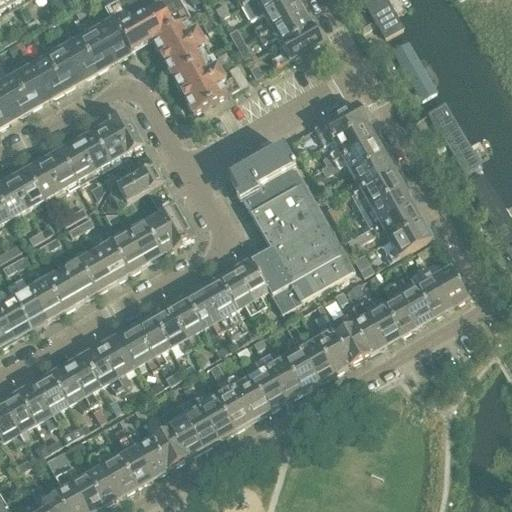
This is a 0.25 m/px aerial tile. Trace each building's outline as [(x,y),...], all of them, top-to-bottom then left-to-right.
[(0,0),(0,17),(30,0),(0,0)] [(49,0),(59,19),(66,15),(58,0),(49,0)] [(113,24),(112,25),(131,58),(152,46),(190,24),(191,24),(198,20),(206,15),(197,0),(127,0),(106,12),(113,24)] [(242,0),(237,3),(242,11),(260,0),(242,0)] [(259,10),(263,19),(296,0),(260,0),(242,11),(246,18),(259,10)] [(255,34),(259,41),(303,16),(300,11),(302,10),(296,0),(263,19),(268,26),(255,34)] [(358,0),(358,3),(378,40),(384,41),(389,38),(391,33),(372,0),(358,0)] [(216,13),(221,22),(229,18),(224,9),(216,13)] [(87,19),(81,10),(74,14),(79,23),(87,19)] [(207,15),(206,15),(198,20),(209,39),(218,34),(207,15)] [(303,16),(259,41),(264,48),(276,41),(281,49),(313,31),(308,21),(306,22),(303,16)] [(229,18),(221,22),(227,34),(235,29),(229,18)] [(19,33),(23,39),(41,29),(38,22),(19,33)] [(186,27),(191,24),(190,24),(152,46),(173,83),(206,64),(201,54),(206,51),(196,34),(191,37),(186,27)] [(56,25),(48,29),(53,38),(61,34),(56,25)] [(112,25),(95,35),(113,68),(131,58),(112,25)] [(53,38),(48,29),(41,33),(46,43),(53,38)] [(313,31),(281,49),(285,57),(272,64),(277,72),(322,46),(313,31)] [(238,53),(246,49),(237,34),(230,38),(238,53)] [(95,35),(79,43),(99,77),(113,68),(95,35)] [(79,43),(62,53),(81,87),(99,77),(79,43)] [(23,45),(15,48),(20,57),(28,53),(23,45)] [(20,57),(15,48),(8,53),(13,61),(20,57)] [(238,53),(244,64),(252,59),(246,49),(238,53)] [(410,94),(415,95),(421,92),(422,87),(401,50),(396,49),(390,52),(389,57),(410,94)] [(62,53),(46,62),(64,96),(81,87),(62,53)] [(46,62),(29,72),(48,105),(64,96),(46,62)] [(211,73),(206,64),(173,83),(194,119),(240,93),(239,92),(231,78),(223,83),(216,70),(211,73)] [(231,78),(239,92),(240,93),(249,88),(238,69),(229,74),(231,78)] [(250,73),(256,83),(263,79),(257,69),(250,73)] [(29,72),(13,81),(32,115),(48,105),(29,72)] [(13,81),(0,88),(0,97),(15,124),(32,115),(13,81)] [(0,97),(0,132),(15,124),(0,97)] [(328,136),(333,147),(368,127),(358,109),(323,128),(314,134),(319,141),(328,136)] [(108,127),(109,128),(127,160),(133,156),(135,160),(144,154),(124,117),(108,127)] [(318,167),(322,174),(375,144),(371,137),(373,136),(368,127),(333,147),(339,156),(318,167)] [(94,137),(92,138),(110,169),(120,163),(124,164),(128,162),(127,160),(109,128),(104,131),(102,130),(94,134),(94,137)] [(435,137),(455,174),(461,175),(466,172),(467,167),(447,130),(441,129),(436,132),(435,137)] [(81,144),(75,147),(95,181),(99,178),(100,175),(110,169),(92,138),(91,138),(89,137),(81,142),(81,144)] [(347,170),(352,179),(386,160),(380,149),(378,150),(375,144),(322,174),(326,181),(347,170)] [(61,156),(59,157),(77,188),(87,182),(91,183),(95,181),(75,147),(71,150),(69,149),(61,153),(61,156)] [(229,181),(270,255),(301,307),(354,277),(283,151),(229,181)] [(48,163),(43,166),(62,200),(66,197),(67,194),(77,188),(59,157),(58,157),(56,156),(48,161),(48,163)] [(351,192),(355,199),(394,177),(390,171),(392,169),(386,160),(352,179),(357,188),(351,192)] [(28,174),(26,176),(44,207),(54,201),(58,202),(62,200),(43,166),(38,169),(36,168),(28,172),(28,174)] [(145,167),(135,173),(139,181),(150,175),(149,173),(145,167)] [(154,170),(149,173),(150,175),(139,181),(129,187),(128,185),(117,192),(110,197),(119,215),(121,214),(133,208),(149,199),(165,190),(154,170)] [(139,181),(135,173),(124,179),(128,185),(129,187),(139,181)] [(15,182),(9,185),(29,219),(33,216),(34,213),(44,207),(26,176),(25,176),(23,175),(15,180),(15,182)] [(365,202),(371,212),(405,192),(397,179),(395,180),(394,177),(355,199),(344,206),(348,212),(365,202)] [(111,183),(99,189),(104,197),(104,196),(115,190),(111,183)] [(0,206),(11,226),(21,220),(25,221),(29,219),(9,185),(5,188),(3,187),(0,188),(0,206)] [(104,197),(99,189),(91,194),(98,206),(104,197)] [(149,199),(158,215),(174,206),(165,190),(149,199)] [(367,226),(371,233),(412,211),(409,204),(411,203),(405,192),(371,212),(376,221),(367,226)] [(492,237),(497,238),(502,235),(504,230),(483,194),(477,192),(472,195),(471,201),(492,237)] [(325,205),(329,213),(336,209),(332,201),(325,205)] [(0,234),(1,232),(11,226),(0,206),(0,234)] [(158,216),(154,218),(174,252),(177,250),(178,252),(195,243),(174,206),(158,215),(158,216)] [(133,208),(121,214),(125,221),(136,214),(133,208)] [(384,235),(389,245),(424,226),(418,215),(416,217),(412,211),(371,233),(353,243),(348,246),(352,253),(384,235)] [(83,212),(72,218),(76,225),(87,219),(83,212)] [(76,225),(72,218),(61,224),(66,231),(76,225)] [(153,222),(143,228),(161,259),(163,258),(165,260),(173,255),(172,253),(174,252),(154,218),(153,222)] [(117,219),(106,219),(110,228),(120,223),(117,219)] [(90,223),(79,229),(83,236),(94,230),(90,223)] [(424,226),(389,245),(395,254),(386,259),(390,267),(433,242),(431,243),(427,236),(429,235),(424,226)] [(129,233),(125,235),(145,269),(150,266),(152,267),(160,262),(160,260),(161,259),(143,228),(133,234),(129,233)] [(83,236),(79,229),(68,235),(73,242),(83,236)] [(50,231),(39,236),(43,244),(54,237),(50,231)] [(120,241),(110,247),(128,278),(130,277),(132,278),(140,274),(140,272),(145,269),(125,235),(121,237),(120,241)] [(348,246),(353,243),(348,235),(344,238),(342,239),(346,246),(348,246)] [(43,244),(39,236),(29,242),(33,250),(43,244)] [(57,242),(46,248),(50,255),(61,249),(57,242)] [(96,252),(93,254),(112,287),(117,284),(119,286),(127,281),(127,279),(128,278),(110,247),(100,252),(96,252)] [(50,255),(46,248),(35,254),(39,261),(50,255)] [(17,249),(6,255),(11,262),(21,256),(17,249)] [(430,264),(424,253),(417,257),(423,268),(430,264)] [(87,260),(77,266),(95,297),(97,296),(99,297),(107,293),(107,290),(112,287),(93,254),(88,256),(87,260)] [(0,268),(11,262),(6,255),(0,258),(0,268)] [(270,255),(251,266),(269,296),(281,318),(301,307),(270,255)] [(354,264),(364,282),(374,276),(364,259),(354,264)] [(24,261),(13,267),(18,274),(28,268),(24,261)] [(401,267),(404,271),(412,267),(410,263),(401,267)] [(63,270),(60,272),(80,306),(85,303),(87,304),(94,300),(94,298),(95,297),(77,266),(67,271),(63,270)] [(251,266),(234,276),(239,284),(240,283),(245,291),(241,293),(247,303),(249,302),(257,316),(266,312),(260,301),(269,296),(251,266)] [(18,274),(13,267),(3,272),(7,280),(18,274)] [(448,269),(430,280),(450,313),(468,303),(448,269)] [(54,279),(44,284),(62,316),(65,314),(67,316),(74,311),(75,309),(80,306),(60,272),(55,275),(54,279)] [(415,292),(416,294),(433,323),(450,313),(430,280),(425,272),(416,277),(422,288),(415,292)] [(234,276),(217,285),(235,316),(245,310),(251,320),(257,316),(249,302),(247,303),(241,293),(245,291),(240,283),(239,284),(234,276)] [(380,278),(369,284),(373,292),(384,286),(380,278)] [(393,289),(393,290),(394,291),(417,332),(433,323),(416,294),(412,296),(409,298),(402,285),(400,286),(396,278),(389,282),(393,289)] [(30,289),(27,291),(47,325),(52,322),(54,323),(62,319),(62,316),(44,284),(34,290),(30,289)] [(217,285),(201,295),(206,303),(207,302),(212,310),(208,312),(214,322),(216,320),(225,336),(233,331),(226,321),(235,316),(217,285)] [(394,291),(393,290),(385,294),(393,307),(385,312),(401,341),(417,332),(394,291)] [(21,298),(12,303),(30,334),(32,333),(34,335),(42,330),(41,328),(47,325),(27,291),(22,294),(21,298)] [(359,324),(352,329),(369,360),(385,351),(358,304),(356,300),(352,294),(347,297),(356,312),(353,313),(359,324)] [(201,295),(184,304),(202,334),(212,329),(218,340),(225,336),(216,320),(214,322),(208,312),(212,310),(207,302),(206,303),(201,295)] [(335,300),(341,309),(348,305),(342,296),(335,300)] [(358,304),(385,351),(401,341),(385,312),(384,310),(376,315),(366,299),(358,304)] [(0,309),(0,318),(14,343),(19,341),(21,342),(29,337),(29,335),(30,334),(12,303),(1,309),(0,309)] [(184,304),(168,313),(173,322),(175,320),(179,328),(175,331),(181,340),(184,339),(192,354),(200,350),(194,339),(202,334),(184,304)] [(168,313),(152,323),(169,353),(180,347),(186,358),(192,354),(184,339),(181,340),(175,331),(179,328),(175,320),(173,322),(168,313)] [(0,352),(1,353),(9,349),(9,346),(14,343),(0,318),(0,352)] [(324,339),(315,344),(335,379),(344,374),(343,372),(349,368),(350,371),(351,370),(332,336),(330,331),(322,319),(315,323),(324,339)] [(330,331),(332,336),(351,370),(369,360),(352,329),(348,321),(330,331)] [(152,323),(135,332),(140,340),(142,339),(146,347),(142,349),(148,359),(151,358),(159,373),(167,368),(161,358),(169,353),(152,323)] [(248,335),(252,342),(260,338),(255,330),(248,335)] [(287,334),(293,344),(317,387),(324,383),(326,385),(335,379),(315,344),(306,350),(294,331),(287,334)] [(135,332),(118,342),(135,373),(147,366),(153,376),(159,373),(151,358),(148,359),(142,349),(146,347),(142,339),(140,340),(135,332)] [(118,342),(99,353),(104,361),(105,360),(110,368),(106,370),(112,380),(114,379),(122,394),(130,389),(124,379),(135,373),(118,342)] [(263,343),(254,349),(258,356),(265,352),(266,349),(263,343)] [(292,357),(283,363),(303,398),(312,392),(311,390),(317,387),(293,344),(287,348),(292,357)] [(237,358),(242,365),(249,361),(250,357),(247,352),(237,358)] [(99,353),(83,362),(100,393),(110,387),(116,397),(122,394),(114,379),(112,380),(106,370),(110,368),(105,360),(104,361),(99,353)] [(269,360),(262,364),(286,405),(293,401),(294,403),(303,398),(283,363),(274,368),(269,360)] [(83,362),(66,371),(71,380),(73,378),(78,386),(74,389),(79,398),(82,397),(90,412),(97,408),(92,397),(100,393),(83,362)] [(260,376),(249,382),(268,415),(269,414),(271,416),(280,411),(279,409),(286,405),(262,364),(255,368),(260,376)] [(219,370),(218,370),(249,426),(257,422),(258,424),(267,418),(266,416),(268,415),(249,382),(238,389),(225,365),(218,368),(219,370)] [(224,396),(215,402),(234,437),(244,431),(243,430),(249,426),(218,370),(211,374),(224,396)] [(66,371),(50,381),(67,411),(78,406),(83,416),(90,412),(82,397),(79,398),(74,389),(78,386),(73,378),(71,380),(66,371)] [(162,377),(170,390),(181,384),(176,376),(173,378),(170,373),(162,377)] [(50,381),(34,390),(39,398),(40,397),(45,405),(41,407),(47,417),(49,415),(58,430),(65,426),(59,416),(67,411),(50,381)] [(160,385),(149,392),(153,399),(164,393),(160,385)] [(192,415),(183,420),(203,455),(212,450),(211,448),(217,444),(189,395),(190,395),(186,387),(179,390),(192,415)] [(34,390),(17,399),(35,430),(45,424),(51,435),(58,430),(49,415),(47,417),(41,407),(45,405),(40,397),(39,398),(34,390)] [(215,402),(211,396),(203,401),(202,398),(200,399),(196,392),(190,395),(189,395),(217,444),(225,440),(226,442),(234,437),(215,402)] [(17,399),(1,409),(6,417),(7,416),(12,424),(8,426),(14,436),(16,434),(25,450),(32,446),(26,435),(35,430),(17,399)] [(1,409),(0,409),(0,445),(2,449),(12,443),(18,453),(25,450),(16,434),(14,436),(8,426),(12,424),(7,416),(6,417),(1,409)] [(147,418),(144,413),(143,411),(135,415),(141,425),(146,423),(147,418)] [(167,430),(187,462),(193,458),(194,460),(203,455),(183,420),(174,425),(171,420),(169,416),(161,421),(167,430)] [(91,425),(80,431),(84,438),(95,432),(91,425)] [(119,426),(122,431),(152,484),(169,474),(149,440),(148,441),(150,444),(143,448),(132,427),(120,426),(119,426)] [(167,430),(149,440),(169,474),(188,464),(187,462),(167,430)] [(84,438),(80,431),(69,438),(73,445),(84,438)] [(119,461),(120,463),(137,493),(152,484),(122,431),(114,436),(126,457),(119,461)] [(58,443),(47,449),(51,457),(62,451),(58,443)] [(90,450),(96,460),(120,502),(137,493),(120,463),(112,467),(100,445),(90,450)] [(81,446),(70,452),(74,459),(85,453),(81,446)] [(51,457),(47,449),(46,450),(44,447),(34,453),(36,456),(35,456),(40,464),(51,457)] [(62,457),(55,461),(83,511),(102,511),(104,511),(87,482),(86,480),(78,485),(62,457)] [(95,477),(87,482),(104,511),(120,502),(96,460),(88,465),(95,477)] [(62,493),(54,498),(62,511),(83,511),(55,461),(46,466),(62,493)] [(16,471),(20,479),(31,473),(27,465),(16,471)] [(25,487),(40,511),(62,511),(54,498),(46,503),(33,482),(25,487)]
